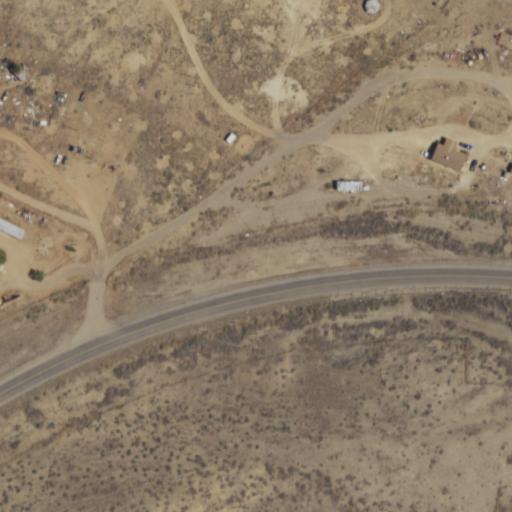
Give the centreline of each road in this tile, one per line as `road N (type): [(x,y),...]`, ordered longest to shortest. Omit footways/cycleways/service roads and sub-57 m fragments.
road 1 (primary): [(0,391),(88,347),(271,291),(415,274),(511,287)]
road 2 (residential): [(88,347),(101,269),(388,74)]
